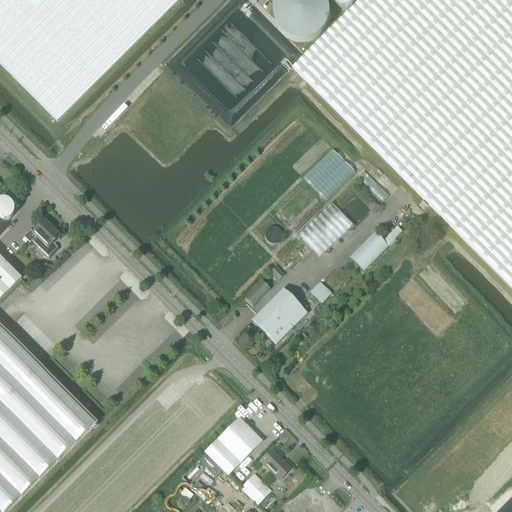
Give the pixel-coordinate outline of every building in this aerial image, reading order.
[(0,0),(0,64),(57,122),(179,1),(178,0),(0,0)] [(326,0),(277,0),(278,0),(276,5),(274,9),(274,14),(274,19),(276,23),(278,28),(280,32),(284,35),(288,38),(292,40),(296,42),(301,42),(306,42),(311,41),(315,39),(319,36),(323,33),(326,29),(328,25),(330,21),(330,16),(330,11),(329,6),(328,2),(326,0)] [(511,0),(361,0),(293,68),(439,215),(511,288),(511,0)] [(356,0),(333,0),(334,2),(335,4),(336,5),(337,7),(339,8),(341,9),(343,9),(345,10),(347,9),(349,9),(351,8),(353,7),(354,5),(355,4),(356,2),(356,0)] [(298,236),(302,239),(320,258),(351,226),(330,205),(298,236)] [(24,239),(22,240),(26,244),(28,242),(30,244),(32,242),(48,258),(58,249),(53,245),(54,244),(55,245),(60,240),(59,239),(60,238),(44,222),(33,234),(30,232),(24,238),(24,239)] [(375,234),(350,259),(363,272),(402,232),(398,228),(397,228),(383,242),(375,234)] [(0,302),(21,282),(0,260),(0,511),(6,511),(57,462),(93,426),(94,428),(97,425),(0,327),(0,302)] [(284,276),(276,268),(270,274),(278,282),(284,276)] [(331,294),(320,283),(309,294),(321,305),(331,294)] [(261,284),(244,301),(252,308),(268,291),(261,284)] [(275,347),(283,338),(306,315),(292,302),(292,301),(282,291),(259,315),(260,316),(252,324),(275,347)] [(298,341),(304,348),(310,342),(304,336),(298,341)] [(217,467),(227,477),(261,444),(238,421),(205,454),(217,467)] [(290,471),(272,452),(260,464),(279,482),(290,471)] [(258,507),(271,494),(254,477),(241,490),(258,507)] [(511,511),(511,499),(498,511),(511,511)]
